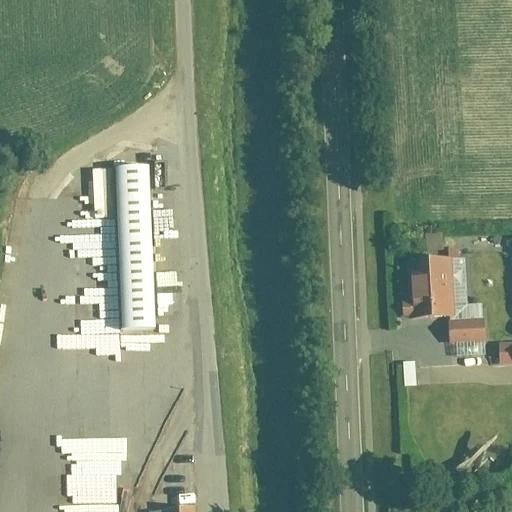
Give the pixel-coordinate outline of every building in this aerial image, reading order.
[(146,172),(112,174),(120,334),(153,333),(146,172)] [(402,324),(452,322),(449,259),(399,262),(402,324)] [(481,323),(446,327),(448,346),(483,342),(481,323)] [(511,346),(498,347),(498,367),(511,366),(511,346)] [(113,511),(117,445),(92,444),(92,459),(43,457),(42,487),(48,488),(47,507),(57,508),(57,511),(58,511),(69,511),(70,506),(90,507),(90,509),(99,509),(99,511),(113,511)]
